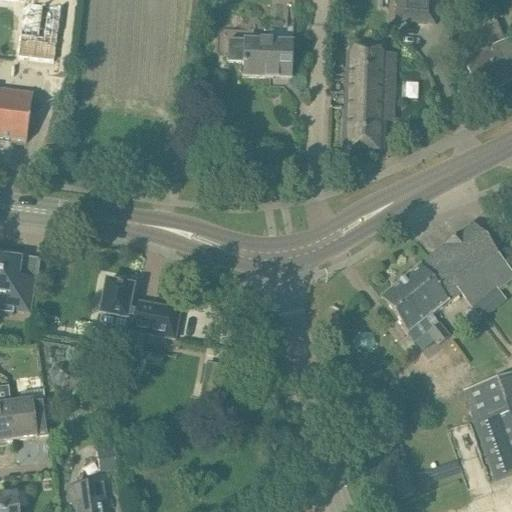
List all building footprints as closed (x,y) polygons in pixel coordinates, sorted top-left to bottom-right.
[(0,0),(0,3),(24,6),(17,61),(55,65),(62,9),(33,6),(33,0),(0,0)] [(436,0),(398,0),(396,22),(434,26),(436,0)] [(511,82),(511,57),(498,24),(475,34),(484,54),(463,64),(477,97),(511,82)] [(293,42),(228,39),(227,65),(243,65),(242,79),(291,81),(293,42)] [(345,130),(344,150),(382,151),(383,122),(391,122),(392,101),(383,101),(385,43),(347,42),(345,130)] [(0,140),(26,144),(33,96),(0,92),(0,140)] [(511,275),(473,224),(405,280),(425,305),(430,300),(439,311),(432,316),(433,317),(461,296),(473,312),(511,282),(511,275)] [(20,262),(0,258),(0,314),(12,316),(13,311),(28,314),(33,281),(17,279),(20,262)] [(432,318),(433,317),(432,316),(439,311),(430,300),(425,305),(405,280),(380,300),(408,336),(432,317),(432,318)] [(106,284),(100,316),(128,322),(126,332),(174,341),(180,312),(130,303),(133,289),(121,286),(119,282),(111,281),(109,284),(106,284)] [(450,339),(439,325),(427,334),(438,348),(450,339)] [(477,386),(469,363),(426,377),(434,402),(477,386)] [(56,365),(51,371),(53,379),(58,383),(66,382),(71,376),(70,368),(64,364),(56,365)] [(511,476),(511,382),(510,376),(465,392),(495,482),(511,476)] [(10,406),(7,388),(0,389),(0,444),(15,442),(10,406)] [(10,406),(15,442),(37,439),(49,437),(43,392),(21,395),(22,405),(10,406)] [(402,450),(392,454),(397,468),(407,464),(402,450)] [(114,454),(103,455),(105,468),(116,467),(114,454)] [(414,496),(405,471),(391,477),(399,502),(414,496)] [(103,485),(66,490),(68,507),(75,506),(76,511),(103,511),(102,501),(105,500),(103,485)] [(0,511),(18,511),(16,492),(0,494),(0,511)]
